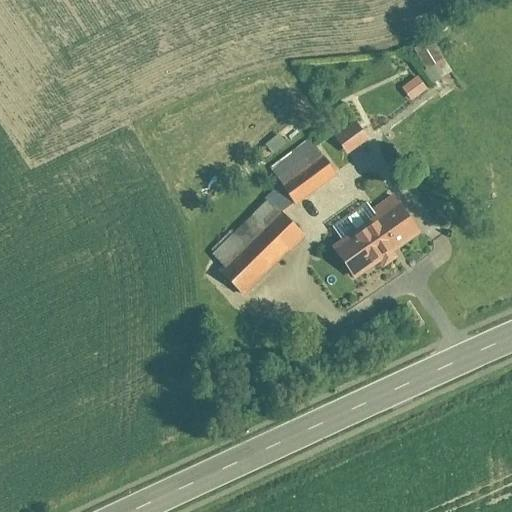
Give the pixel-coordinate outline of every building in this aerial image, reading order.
[(421,77),(403,91),(414,105),(432,91),(421,77)] [(361,122),(341,139),(356,157),(376,140),(361,122)] [(314,140),(274,172),(301,205),(341,174),(314,140)] [(337,239),(361,278),(427,238),(404,199),(337,239)] [(278,206),(217,266),(245,294),(306,234),(278,206)]
